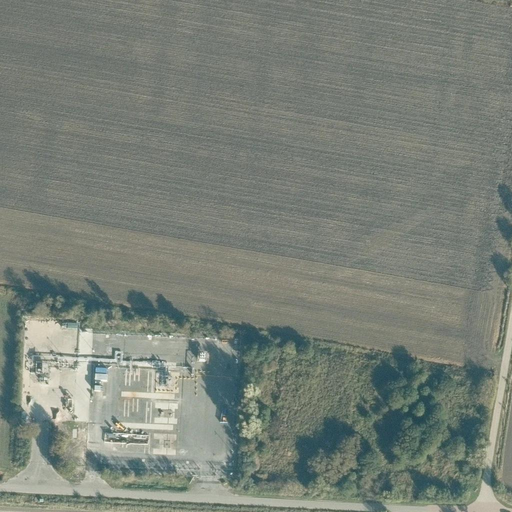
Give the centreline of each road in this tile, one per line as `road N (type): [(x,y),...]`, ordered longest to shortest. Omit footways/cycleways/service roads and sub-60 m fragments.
road 1 (unclassified): [(450,511),(0,486)]
road 2 (unclassified): [(511,329),(485,511)]
